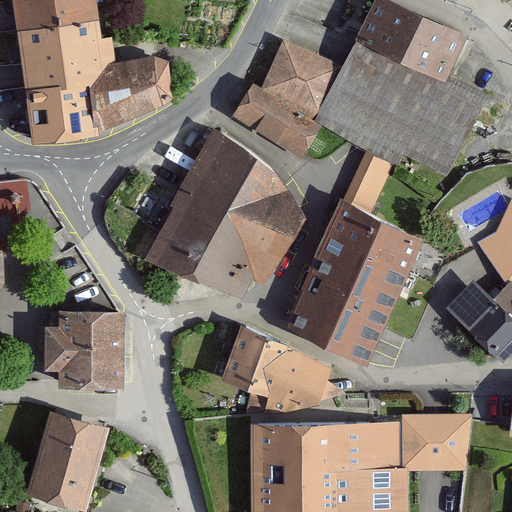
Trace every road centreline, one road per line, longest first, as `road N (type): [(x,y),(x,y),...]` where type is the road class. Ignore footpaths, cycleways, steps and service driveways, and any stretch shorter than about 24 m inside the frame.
road 1 (residential): [(511,367),(364,381),(234,312),(196,309),(140,323)]
road 2 (tertiary): [(270,0),(243,54),(214,87),(109,153),(73,162)]
road 3 (residential): [(190,511),(140,323)]
road 4 (residential): [(140,323),(82,209),(73,162)]
road 5 (residential): [(511,75),(474,30),(410,0)]
